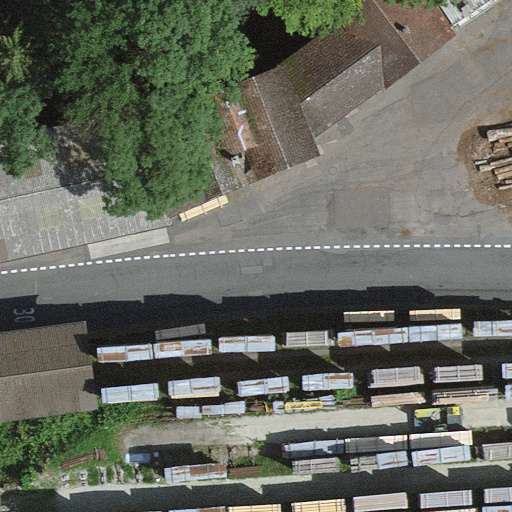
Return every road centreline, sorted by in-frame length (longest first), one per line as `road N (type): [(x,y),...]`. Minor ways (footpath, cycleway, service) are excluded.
road 1 (tertiary): [(511,273),(218,280),(0,305)]
road 2 (unknown): [(511,37),(358,169),(304,277)]
